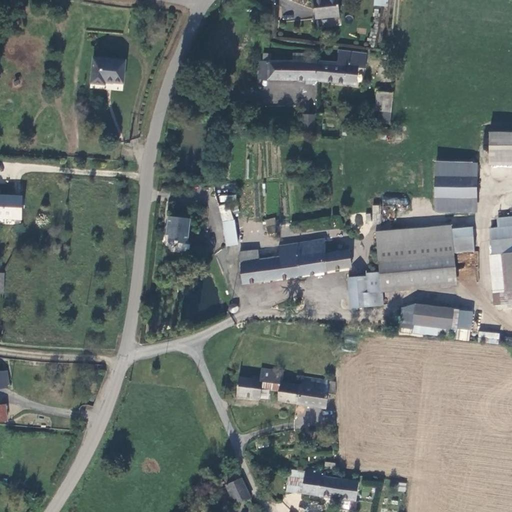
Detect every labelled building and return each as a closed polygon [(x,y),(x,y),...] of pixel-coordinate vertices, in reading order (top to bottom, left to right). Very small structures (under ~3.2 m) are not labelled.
[(338,0),(314,0),(316,19),(340,18),(338,0)] [(389,0),(375,0),(375,10),(389,10),(389,0)] [(338,66),(320,65),(319,83),(348,86),(349,69),(366,70),(367,56),(339,55),(338,66)] [(319,83),(320,65),(306,65),(306,57),(293,57),(293,64),(272,64),(273,56),(264,56),(264,63),(261,64),(260,82),(319,83)] [(93,64),(90,89),(105,91),(105,88),(123,90),(126,68),(93,64)] [(317,87),(308,85),(306,97),(315,99),(317,87)] [(394,97),(382,95),(381,114),(392,115),(394,97)] [(392,115),(381,114),(380,126),(391,127),(392,115)] [(300,136),(316,137),(317,118),(301,117),(300,136)] [(511,135),(490,135),(490,161),(511,161),(511,135)] [(473,166),(437,166),(437,214),(473,214),(473,166)] [(20,198),(0,196),(0,219),(19,220),(20,198)] [(381,205),(372,205),(372,223),(381,223),(381,205)] [(168,235),(167,243),(172,249),(177,244),(187,245),(189,220),(167,218),(165,232),(168,235)] [(511,219),(502,220),(503,230),(492,231),(495,257),(492,258),(496,308),(511,305),(511,219)] [(234,223),(223,224),(226,247),(237,246),(234,223)] [(267,236),(277,234),(275,228),(266,230),(267,236)] [(377,235),(378,247),(380,277),(381,291),(384,291),(458,284),(455,257),(471,255),(469,230),(451,232),(453,231),(390,237),(390,234),(377,235)] [(350,251),(348,251),(324,255),(322,243),(294,247),(299,277),(352,269),(350,251)] [(299,277),(294,247),(278,249),(278,255),(270,256),(258,257),(258,252),(238,255),(241,286),(299,277)] [(381,291),(380,277),(364,278),(366,308),(382,307),(385,307),(384,291),(381,291)] [(364,278),(353,279),(349,279),(350,309),(366,308),(364,278)] [(416,332),(418,307),(405,311),(403,331),(416,332)] [(455,311),(418,307),(416,332),(416,334),(468,339),(469,332),(472,332),(473,314),(455,312),(455,311)] [(502,335),(481,334),(480,344),(501,346),(502,335)] [(263,383),(240,380),(238,399),(261,401),(263,385),(281,388),(279,404),(299,406),(302,387),(285,385),(286,375),(264,372),(263,383)] [(0,390),(9,390),(7,373),(0,374),(0,390)] [(340,384),(335,384),(305,380),(304,388),(302,387),(299,406),(328,410),(329,398),(340,399),(340,384)] [(337,476),(338,468),(327,467),(326,475),(337,476)] [(253,502),(241,474),(230,478),(234,486),(229,488),(239,508),(253,502)] [(322,476),(306,474),(306,479),(289,478),(287,497),(357,505),(358,485),(321,482),(322,476)] [(199,511),(212,494),(205,488),(191,507),(197,511),(199,511)]
